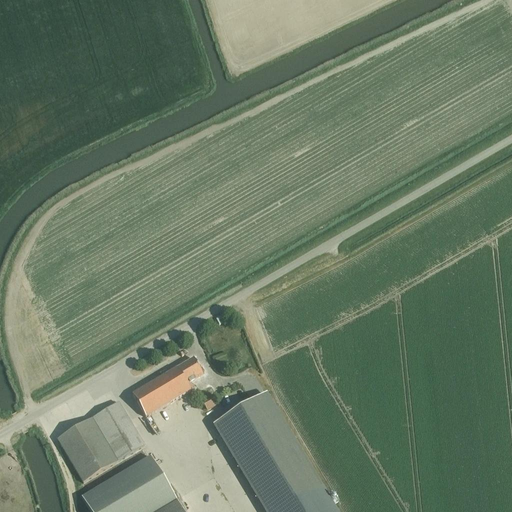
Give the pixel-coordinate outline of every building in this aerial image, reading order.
[(194,389),(191,384),(203,377),(202,376),(204,374),(201,370),(199,370),(193,360),(132,396),(145,418),(194,389)] [(225,386),(216,391),(218,395),(227,390),(225,386)] [(335,511),(266,396),(214,427),(264,511),(335,511)] [(118,405),(57,441),(82,484),(144,448),(118,405)] [(212,462),(217,460),(210,445),(205,448),(212,462)] [(88,511),(181,511),(178,505),(168,511),(166,508),(176,502),(150,459),(81,500),(88,511)]
